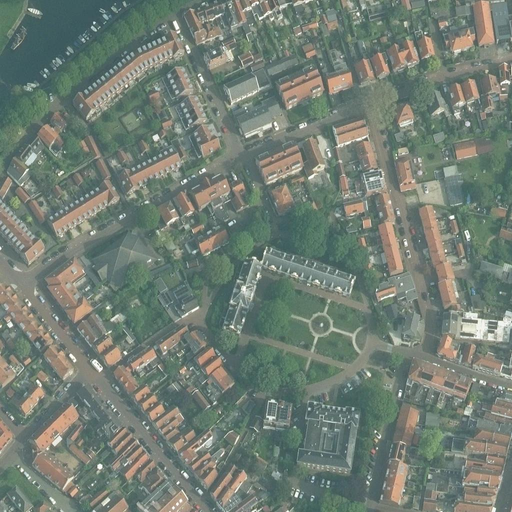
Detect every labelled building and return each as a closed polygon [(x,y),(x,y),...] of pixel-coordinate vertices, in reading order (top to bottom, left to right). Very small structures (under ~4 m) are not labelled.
[(226,0),(219,3),(228,27),(229,30),(241,26),(245,37),(248,43),(253,41),(250,34),(247,27),(236,0),(226,0)] [(236,0),(247,27),(252,25),(249,19),(247,12),(251,11),(246,0),(236,0)] [(255,0),(246,0),(251,11),(251,10),(253,17),(257,16),(258,20),(263,18),(255,0)] [(255,0),(263,18),(268,16),(270,21),(273,20),(271,14),(265,0),(255,0)] [(265,0),(271,14),(274,13),(277,20),(281,19),(273,0),(265,0)] [(273,0),(281,19),(282,18),(279,11),(285,8),(284,7),(284,6),(281,0),(273,0)] [(281,0),(284,6),(291,4),(292,8),(294,8),(294,6),(291,0),(281,0)] [(228,27),(219,3),(209,7),(214,19),(219,18),(224,28),(228,27)] [(409,4),(401,6),(403,13),(411,11),(409,4)] [(491,13),(496,44),(511,42),(509,25),(505,4),(490,6),(490,5),(491,13)] [(474,20),(478,47),(493,45),(489,14),(491,13),(490,5),(470,7),(471,16),(473,15),(474,20)] [(193,13),(198,23),(199,25),(214,19),(209,7),(194,13),(194,12),(193,13)] [(457,18),(466,16),(467,21),(474,20),(473,15),(471,16),(470,7),(465,7),(456,9),(457,18)] [(386,10),(388,18),(395,16),(393,9),(386,10)] [(325,16),(321,17),(323,22),(324,26),(326,26),(328,32),(338,29),(336,23),(336,22),(337,22),(333,10),(332,10),(324,12),(325,16)] [(385,11),(367,16),(369,23),(387,18),(385,11)] [(183,17),(188,27),(198,23),(193,13),(183,17)] [(403,15),(402,13),(399,14),(399,16),(401,16),(403,23),(411,22),(409,14),(403,15)] [(188,27),(193,38),(203,34),(201,30),(202,30),(199,25),(198,23),(188,27)] [(311,24),(308,25),(309,31),(317,28),(315,23),(311,24)] [(457,36),(461,51),(471,49),(470,43),(474,42),(472,31),(468,32),(467,26),(456,29),(457,35),(457,36)] [(203,34),(193,38),(196,46),(205,42),(215,38),(221,36),(218,28),(214,29),(213,27),(209,29),(209,27),(202,30),(201,30),(203,34)] [(299,28),(292,30),(295,36),(301,33),(299,28)] [(315,31),(308,33),(311,39),(317,37),(315,31)] [(442,34),(445,48),(450,47),(451,54),(461,51),(457,36),(448,38),(446,33),(442,34)] [(416,45),(421,62),(433,59),(429,41),(422,43),(420,34),(419,34),(415,35),(417,44),(416,45)] [(133,56),(99,84),(82,98),(82,97),(72,105),(86,121),(95,114),(95,113),(136,80),(138,82),(138,83),(139,83),(139,82),(145,77),(145,78),(146,77),(145,77),(143,74),(144,73),(183,56),(174,36),(163,42),(164,42),(133,56)] [(386,53),(393,73),(405,69),(399,48),(390,51),(388,46),(385,38),(379,40),(382,48),(383,53),(385,52),(385,53),(386,53)] [(399,48),(405,69),(418,65),(411,44),(410,44),(410,43),(413,42),(411,38),(404,40),(406,46),(399,48)] [(220,51),(203,58),(208,71),(226,63),(227,62),(224,54),(236,48),(234,44),(232,39),(221,44),(223,49),(220,51)] [(310,43),(301,47),(306,60),(315,56),(310,43)] [(370,61),(376,80),(388,76),(384,65),(386,64),(383,56),(381,50),(376,52),(378,58),(370,61)] [(286,59),(280,61),(284,71),(292,67),(286,51),(283,52),(286,59)] [(286,51),(292,67),(298,65),(294,55),(289,57),(287,51),(286,51)] [(249,52),(237,58),(242,68),(253,63),(254,63),(254,64),(261,61),(259,55),(251,58),(249,52)] [(354,67),(361,85),(373,81),(371,74),(370,74),(367,64),(369,63),(367,56),(362,58),(364,64),(356,67),(354,67)] [(254,64),(249,67),(252,73),(264,68),(261,61),(254,64)] [(273,64),(276,74),(284,71),(280,61),(275,63),(273,64)] [(268,77),(276,74),(273,64),(264,68),(268,77)] [(334,74),(340,92),(352,88),(345,64),(332,68),(334,74)] [(510,68),(498,69),(500,86),(510,85),(509,81),(511,80),(511,65),(510,66),(510,68)] [(162,81),(167,91),(187,81),(182,70),(166,77),(166,79),(162,81)] [(275,87),(286,110),(322,94),(312,70),(275,87)] [(260,72),(223,89),(230,105),(258,92),(269,86),(262,71),(260,72)] [(320,72),(325,86),(328,96),(340,92),(334,74),(327,77),(325,71),(320,72)] [(494,79),(479,82),(482,97),(480,98),(480,101),(484,116),(485,120),(493,119),(491,112),(493,111),(492,103),(499,102),(498,96),(494,79)] [(193,93),(187,81),(167,91),(171,101),(175,99),(176,100),(193,93)] [(473,84),(461,87),(466,105),(474,103),(476,110),(478,110),(481,121),(485,120),(484,116),(480,101),(478,102),(473,84)] [(450,102),(451,108),(451,109),(453,116),(459,114),(457,107),(464,105),(460,87),(448,91),(451,102),(450,102)] [(426,98),(425,99),(428,109),(430,116),(443,112),(445,117),(446,117),(449,126),(453,125),(450,116),(448,109),(447,109),(446,106),(443,99),(440,100),(438,94),(426,98)] [(232,114),(238,127),(243,138),(272,125),(269,120),(280,115),(273,98),(262,103),(264,109),(249,115),(246,108),(232,114)] [(176,110),(180,120),(201,110),(195,99),(179,106),(180,108),(176,110)] [(412,121),(407,106),(392,111),(397,126),(399,125),(400,128),(412,124),(411,121),(412,121)] [(201,110),(180,120),(185,131),(189,129),(206,122),(201,110)] [(50,125),(47,127),(52,132),(57,137),(60,134),(69,124),(72,120),(66,115),(62,118),(59,116),(58,114),(49,124),(50,125)] [(361,120),(351,123),(357,141),(367,137),(361,120)] [(351,123),(342,126),(347,144),(357,141),(351,123)] [(347,144),(342,126),(332,129),(337,147),(347,144)] [(482,135),(487,134),(488,136),(494,134),(493,128),(487,129),(486,127),(480,128),(482,135)] [(37,137),(49,149),(54,145),(60,151),(64,146),(46,128),(37,137)] [(189,139),(193,149),(214,139),(209,128),(192,135),(193,137),(189,139)] [(442,134),(432,138),(435,145),(444,142),(442,134)] [(24,147),(15,159),(24,167),(24,166),(29,169),(36,159),(36,157),(39,154),(44,149),(35,139),(34,137),(25,148),(24,147)] [(84,140),(93,160),(100,157),(91,137),(84,140)] [(220,151),(214,139),(193,149),(198,159),(201,157),(202,159),(220,151)] [(473,142),(454,146),(457,160),(477,156),(488,153),(485,139),(473,142)] [(177,140),(170,143),(174,152),(173,152),(175,157),(178,156),(184,153),(181,148),(181,149),(177,140)] [(83,142),(78,145),(81,151),(86,148),(83,142)] [(314,144),(302,148),(308,163),(302,165),(308,179),(313,177),(312,174),(324,170),(314,144)] [(354,148),(358,161),(372,156),(369,144),(354,148)] [(269,156),(255,162),(265,186),(302,170),(291,146),(277,152),(269,156)] [(171,148),(160,153),(161,157),(170,173),(181,168),(178,162),(175,157),(173,152),(171,148)] [(178,156),(175,157),(178,162),(180,160),(186,157),(184,153),(178,156)] [(372,156),(358,161),(362,173),(376,169),(372,156)] [(161,157),(151,163),(159,179),(170,173),(161,157)] [(15,159),(7,173),(19,185),(20,187),(24,183),(25,184),(33,175),(24,167),(15,159)] [(394,167),(397,178),(412,175),(409,163),(408,159),(394,162),(394,167)] [(104,181),(110,178),(101,161),(95,164),(104,181)] [(151,163),(140,168),(148,184),(159,179),(151,163)] [(455,167),(442,170),(450,206),(462,204),(457,183),(462,182),(460,176),(457,176),(455,167)] [(130,173),(129,173),(138,190),(138,189),(148,184),(140,168),(130,173)] [(127,169),(116,174),(118,179),(127,196),(138,190),(129,173),(127,169)] [(359,177),(361,182),(354,183),(355,189),(383,182),(381,172),(359,177)] [(75,176),(80,185),(83,183),(78,175),(75,176)] [(397,178),(400,192),(415,189),(414,184),(412,175),(397,178)] [(291,187),(299,184),(303,182),(301,177),(289,182),(291,187)] [(4,178),(0,185),(0,199),(1,201),(11,183),(4,178)] [(199,188),(214,216),(216,220),(224,223),(229,221),(220,205),(232,199),(220,178),(218,179),(217,179),(199,188)] [(230,203),(234,211),(236,214),(246,208),(241,198),(245,196),(238,182),(227,188),(234,201),(230,203)] [(356,195),(363,193),(364,198),(365,201),(366,201),(370,199),(384,196),(383,193),(386,193),(383,182),(355,189),(356,195)] [(98,190),(108,207),(119,200),(109,184),(98,190)] [(54,189),(60,198),(63,196),(57,187),(54,189)] [(266,195),(271,206),(289,198),(284,187),(266,195)] [(211,217),(214,216),(199,188),(191,193),(192,194),(189,195),(199,213),(206,209),(211,217)] [(318,203),(326,200),(322,189),(314,191),(318,203)] [(29,190),(25,193),(27,196),(30,199),(34,196),(29,190)] [(88,197),(98,213),(107,207),(108,207),(98,190),(97,191),(98,192),(88,197)] [(78,204),(87,219),(98,213),(88,197),(78,204)] [(374,200),(377,213),(390,210),(387,197),(374,200)] [(181,221),(179,222),(183,228),(188,226),(184,219),(193,214),(184,198),(173,204),(179,214),(178,215),(181,221)] [(271,206),(276,218),(292,211),(296,219),(304,215),(298,202),(292,205),(289,198),(271,206)] [(343,208),(340,209),(342,215),(345,215),(345,218),(364,213),(367,213),(367,212),(366,201),(365,201),(365,200),(348,203),(343,205),(343,208)] [(68,210),(77,225),(87,219),(78,204),(68,210)] [(313,204),(307,207),(311,216),(317,214),(316,211),(313,204)] [(179,231),(183,228),(179,222),(178,223),(169,206),(158,213),(161,219),(155,222),(160,232),(166,228),(166,229),(175,224),(179,231)] [(431,209),(424,211),(423,206),(417,207),(427,248),(440,245),(431,209)] [(491,209),(490,217),(505,220),(506,212),(491,209)] [(57,217),(67,232),(77,225),(68,210),(57,217)] [(380,226),(389,223),(394,222),(390,210),(377,213),(380,226)] [(6,212),(0,217),(0,232),(13,220),(6,212)] [(366,219),(361,220),(363,230),(370,229),(368,220),(369,220),(367,213),(364,213),(366,219)] [(56,238),(67,232),(57,217),(47,223),(56,238)] [(13,220),(0,232),(0,235),(5,241),(6,241),(21,228),(13,220)] [(228,232),(232,240),(250,231),(245,221),(239,225),(239,226),(228,232)] [(200,224),(194,227),(196,233),(203,229),(200,224)] [(379,237),(375,238),(376,242),(393,238),(390,226),(377,229),(379,237)] [(21,228),(6,241),(7,242),(13,249),(28,236),(21,228)] [(217,237),(217,238),(222,247),(231,242),(224,229),(222,231),(220,229),(214,232),(217,237)] [(511,232),(501,230),(498,238),(511,242),(511,232)] [(214,232),(203,238),(211,253),(222,247),(217,238),(217,237),(214,232)] [(98,264),(92,269),(101,282),(107,276),(118,290),(157,260),(139,237),(128,233),(94,259),(98,264)] [(28,236),(13,249),(14,250),(20,256),(20,257),(20,258),(36,243),(35,243),(28,236)] [(195,240),(186,245),(191,255),(198,251),(202,258),(211,253),(203,238),(199,240),(199,238),(195,240)] [(393,238),(376,242),(378,248),(382,247),(383,253),(396,250),(393,238)] [(36,243),(20,258),(21,258),(27,265),(28,266),(34,260),(37,258),(39,256),(44,252),(36,243)] [(440,245),(427,248),(430,260),(443,257),(440,245)] [(383,253),(386,264),(399,261),(396,250),(383,253)] [(274,273),(283,276),(289,259),(267,252),(262,268),(268,271),(274,273)] [(443,257),(430,260),(433,272),(435,271),(448,268),(447,263),(444,264),(443,257)] [(289,259),(283,276),(290,278),(290,279),(296,281),(296,280),(305,283),(310,266),(289,259)] [(73,261),(46,282),(50,288),(51,287),(54,291),(51,294),(66,314),(66,315),(74,326),(88,314),(91,313),(92,312),(80,297),(71,285),(84,275),(81,272),(73,261)] [(389,276),(402,273),(399,261),(386,264),(389,276)] [(236,285),(236,286),(254,292),(254,291),(253,291),(256,283),(258,277),(258,276),(260,269),(244,262),(237,286),(236,285)] [(373,262),(363,264),(365,270),(370,268),(374,267),(373,262)] [(149,276),(144,279),(148,287),(152,285),(150,279),(153,278),(152,277),(173,268),(171,264),(149,274),(149,275),(149,276)] [(482,264),(479,274),(499,280),(499,281),(506,284),(511,285),(511,283),(511,279),(508,278),(509,275),(501,273),(502,270),(489,266),(482,264)] [(310,266),(305,283),(312,285),(311,286),(318,288),(318,287),(326,290),(332,273),(310,266)] [(448,268),(435,271),(439,286),(453,282),(450,267),(448,268)] [(332,273),(326,290),(333,292),(333,293),(340,295),(340,294),(349,297),(349,294),(353,283),(354,280),(332,273)] [(394,283),(391,284),(395,296),(397,302),(405,299),(405,298),(415,295),(412,287),(408,274),(393,279),(394,283)] [(159,279),(153,283),(160,294),(166,290),(159,279)] [(377,303),(395,296),(391,284),(394,283),(393,279),(387,281),(388,285),(386,286),(377,289),(379,293),(374,294),(377,303)] [(439,286),(437,286),(440,297),(456,293),(453,282),(439,286)] [(0,288),(0,304),(0,305),(12,296),(4,286),(0,288)] [(229,308),(246,314),(246,313),(247,314),(254,292),(236,286),(229,307),(229,308)] [(182,291),(174,295),(179,305),(174,308),(181,317),(181,318),(187,315),(197,308),(192,298),(187,289),(182,291)] [(165,292),(159,295),(160,296),(166,306),(166,307),(172,303),(165,292)] [(456,293),(440,297),(443,310),(452,307),(453,312),(460,311),(459,306),(456,307),(454,299),(457,298),(456,293)] [(12,296),(0,305),(8,314),(20,305),(12,296)] [(160,296),(157,298),(163,308),(166,306),(160,296)] [(477,296),(470,298),(473,310),(483,312),(485,303),(478,302),(477,296)] [(92,312),(91,313),(88,314),(92,319),(94,318),(107,308),(105,305),(103,303),(92,312)] [(6,323),(12,319),(16,324),(28,315),(20,305),(8,314),(2,319),(6,323)] [(395,307),(386,309),(390,321),(399,318),(395,307)] [(229,308),(222,331),(238,337),(241,328),(242,328),(244,321),(243,321),(246,314),(229,308)] [(115,329),(123,322),(125,320),(127,319),(123,312),(103,326),(108,334),(115,329)] [(443,318),(441,338),(455,339),(455,340),(481,342),(483,321),(477,321),(477,315),(448,313),(448,319),(443,318)] [(16,324),(24,334),(36,324),(28,315),(16,324)] [(415,340),(420,341),(424,327),(422,321),(407,317),(402,337),(402,341),(408,342),(410,339),(415,340)] [(77,330),(91,347),(104,337),(107,335),(94,318),(92,319),(77,330)] [(483,321),(481,342),(508,344),(509,330),(510,325),(505,324),(506,319),(504,319),(500,318),(502,319),(502,323),(483,321)] [(24,334),(32,343),(44,334),(36,324),(24,334)] [(182,326),(154,345),(162,355),(179,342),(188,334),(182,326)] [(131,342),(134,340),(135,339),(126,328),(122,331),(131,342)] [(188,334),(179,342),(183,348),(187,345),(189,349),(201,339),(196,333),(190,338),(187,335),(188,335),(188,334)] [(32,343),(40,353),(52,344),(44,334),(32,343)] [(104,337),(91,347),(100,358),(113,348),(104,337)] [(11,339),(5,344),(8,347),(14,342),(11,339)] [(206,345),(201,339),(189,349),(191,351),(189,353),(190,353),(185,357),(188,361),(193,357),(206,345)] [(442,341),(438,355),(438,356),(454,362),(457,363),(460,356),(457,355),(459,347),(464,348),(465,346),(465,344),(456,342),(455,345),(451,343),(442,340),(442,341)] [(14,342),(8,347),(11,351),(17,346),(14,342)] [(462,357),(460,365),(471,368),(472,365),(473,365),(471,369),(499,377),(499,376),(502,367),(502,365),(492,362),(485,360),(475,357),(475,358),(473,357),(475,350),(465,346),(464,348),(465,348),(462,357)] [(43,358),(51,368),(62,359),(64,358),(59,352),(59,353),(55,348),(43,358)] [(113,348),(100,358),(108,369),(121,359),(125,356),(123,353),(119,356),(113,348)] [(137,357),(144,367),(148,364),(152,369),(156,366),(153,361),(155,359),(148,349),(137,357)] [(188,365),(186,367),(189,371),(192,368),(196,373),(200,370),(214,359),(207,349),(193,361),(188,365)] [(487,354),(485,360),(492,362),(494,356),(487,354)] [(126,366),(131,372),(132,373),(134,372),(135,374),(136,373),(139,378),(144,375),(140,370),(144,367),(137,357),(126,365),(126,366)] [(21,362),(25,366),(30,362),(27,358),(21,362)] [(62,381),(73,372),(62,359),(51,368),(62,381)] [(200,370),(205,376),(198,382),(201,386),(208,381),(207,380),(222,369),(214,359),(200,370)] [(0,360),(0,373),(10,366),(10,365),(6,368),(0,360)] [(171,360),(165,365),(169,369),(175,364),(171,360)] [(502,365),(502,367),(511,370),(511,361),(510,361),(509,367),(502,365)] [(404,393),(403,399),(407,400),(410,388),(411,388),(412,384),(418,386),(424,366),(414,363),(412,363),(407,381),(408,381),(404,393)] [(165,378),(168,375),(161,365),(157,367),(165,378)] [(10,366),(0,373),(0,386),(2,388),(14,378),(10,372),(13,370),(10,366)] [(122,369),(112,376),(118,382),(127,375),(131,372),(126,366),(122,369)] [(424,366),(418,386),(415,395),(414,398),(414,399),(418,400),(421,391),(422,391),(423,387),(429,390),(436,371),(424,366)] [(511,370),(502,367),(499,376),(509,379),(510,379),(511,379),(511,370)] [(205,390),(208,393),(228,377),(222,369),(207,380),(208,381),(208,380),(212,384),(205,390)] [(436,371),(429,390),(426,398),(430,400),(433,391),(440,394),(447,375),(436,371)] [(36,377),(39,381),(44,375),(41,372),(36,377)] [(44,375),(39,381),(43,384),(48,378),(44,375)] [(127,375),(118,382),(130,397),(139,390),(127,375)] [(447,375),(440,394),(438,399),(439,399),(437,403),(441,404),(442,400),(443,400),(445,395),(451,398),(458,379),(447,375)] [(228,377),(208,393),(210,392),(212,396),(208,400),(212,405),(215,403),(215,401),(221,396),(234,386),(228,377)] [(458,379),(451,398),(464,402),(471,383),(458,379)] [(25,417),(44,396),(31,384),(27,389),(30,392),(20,403),(16,400),(12,405),(25,417)] [(477,395),(479,387),(480,387),(480,386),(473,384),(469,396),(486,400),(486,398),(477,395)] [(77,395),(86,407),(97,398),(88,386),(77,395)] [(185,391),(188,395),(189,395),(195,390),(191,386),(185,391)] [(137,407),(149,396),(142,387),(139,390),(130,397),(129,398),(137,407)] [(9,389),(5,394),(10,398),(14,394),(13,393),(15,392),(11,388),(9,389)] [(203,413),(210,408),(197,392),(191,397),(203,413)] [(499,399),(498,403),(511,406),(511,396),(500,394),(496,392),(494,397),(499,399)] [(78,400),(79,399),(77,395),(72,400),(72,399),(68,403),(74,409),(77,405),(76,403),(78,402),(77,402),(79,401),(78,400)] [(149,396),(137,407),(144,416),(156,405),(149,396)] [(86,415),(85,414),(89,411),(96,418),(106,410),(97,398),(86,407),(78,413),(83,417),(86,415)] [(250,402),(244,407),(251,413),(254,406),(250,402)] [(486,407),(511,414),(511,406),(498,403),(495,402),(494,406),(493,406),(493,405),(487,404),(486,407)] [(66,405),(57,414),(69,427),(79,417),(66,405)] [(151,425),(172,408),(172,407),(163,415),(156,405),(144,416),(151,425)] [(260,426),(258,429),(262,430),(274,431),(275,428),(278,407),(265,406),(262,426),(260,426)] [(491,412),(490,416),(511,421),(511,414),(486,407),(482,406),(481,410),(491,412)] [(219,407),(213,411),(217,415),(222,411),(219,407)] [(275,428),(274,431),(287,433),(288,429),(290,409),(278,407),(275,428)] [(183,421),(172,408),(151,425),(158,432),(173,420),(177,425),(183,421)] [(307,408),(305,424),(308,425),(303,455),(298,454),(296,467),(349,474),(355,432),(358,415),(345,413),(345,415),(320,412),(320,410),(307,408)] [(395,432),(392,444),(405,448),(410,449),(410,448),(413,436),(415,427),(418,413),(401,409),(397,423),(395,432)] [(464,411),(463,416),(470,417),(472,410),(465,409),(464,411)] [(94,430),(97,434),(114,419),(106,410),(96,418),(101,424),(94,430)] [(484,418),(483,421),(483,422),(511,430),(511,421),(490,416),(485,414),(476,412),(476,414),(478,415),(478,416),(484,418)] [(57,414),(49,422),(62,434),(69,427),(57,414)] [(426,415),(425,427),(438,428),(440,416),(426,415)] [(467,430),(475,432),(475,433),(510,442),(510,441),(511,433),(511,430),(483,422),(483,421),(470,417),(467,430)] [(249,429),(256,432),(262,422),(255,418),(249,429)] [(114,419),(97,434),(100,438),(104,434),(110,442),(123,430),(114,419)] [(173,420),(158,432),(163,439),(172,430),(177,436),(179,435),(175,429),(184,422),(183,421),(177,425),(173,420)] [(53,443),(62,434),(49,422),(40,431),(53,443)] [(0,453),(11,440),(11,438),(0,423),(0,453)] [(177,436),(168,445),(177,456),(177,457),(196,441),(186,429),(179,435),(177,436)] [(103,459),(111,452),(128,435),(123,430),(110,442),(107,445),(110,448),(101,457),(103,459)] [(172,430),(163,439),(167,444),(168,445),(177,436),(172,430)] [(53,443),(40,431),(29,442),(31,445),(32,451),(32,454),(44,452),(53,443)] [(196,441),(177,457),(187,469),(205,454),(204,454),(206,453),(204,451),(202,448),(204,446),(206,448),(208,448),(212,445),(212,442),(210,440),(211,439),(209,437),(206,433),(196,441)] [(223,440),(233,447),(234,447),(239,438),(232,433),(223,440)] [(462,455),(474,456),(505,460),(510,442),(475,433),(473,444),(464,442),(452,441),(450,453),(462,455)] [(128,435),(111,452),(117,458),(133,442),(128,435)] [(414,436),(411,447),(416,448),(419,437),(414,436)] [(80,439),(75,445),(80,449),(84,444),(80,439)] [(133,442),(117,458),(108,467),(113,472),(139,448),(133,442)] [(390,452),(387,463),(400,466),(402,455),(403,455),(405,448),(392,444),(392,445),(391,446),(390,452)] [(69,449),(75,455),(78,451),(73,445),(69,449)] [(139,448),(113,472),(107,478),(110,481),(117,475),(116,474),(118,473),(120,475),(144,454),(139,448)] [(75,455),(80,460),(84,456),(78,451),(75,455)] [(89,451),(85,455),(91,460),(95,456),(89,451)] [(205,454),(187,469),(188,469),(193,475),(193,476),(210,462),(213,465),(223,453),(220,451),(209,460),(205,454)] [(210,462),(193,476),(206,492),(216,478),(210,473),(216,468),(214,465),(223,453),(213,465),(210,462)] [(32,467),(42,475),(54,462),(46,455),(46,454),(32,456),(33,459),(34,464),(32,467)] [(144,454),(120,475),(127,482),(130,480),(149,461),(144,454)] [(90,461),(84,456),(80,460),(86,465),(90,461)] [(465,462),(464,472),(500,478),(505,460),(474,456),(473,464),(465,462)] [(149,461),(130,480),(131,481),(135,477),(140,483),(156,469),(149,461)] [(42,475),(53,484),(64,470),(54,462),(42,475)] [(388,464),(384,478),(405,482),(408,469),(388,464)] [(209,496),(215,505),(236,473),(238,474),(239,473),(237,472),(229,467),(224,477),(209,496)] [(53,484),(62,492),(66,495),(74,486),(71,483),(70,482),(74,478),(64,470),(53,484)] [(141,488),(151,499),(169,484),(157,471),(138,488),(139,490),(141,488)] [(273,472),(271,477),(278,480),(280,475),(273,472)] [(426,484),(448,487),(456,488),(462,489),(496,493),(500,478),(463,472),(462,481),(449,479),(440,477),(432,476),(431,485),(426,484)] [(236,473),(215,505),(221,511),(231,497),(234,499),(238,494),(234,498),(233,496),(237,491),(239,493),(239,494),(240,494),(241,492),(245,495),(245,494),(246,495),(251,487),(244,482),(246,479),(239,473),(238,474),(236,473)] [(384,478),(381,490),(402,495),(405,482),(384,478)] [(256,483),(254,486),(260,491),(263,488),(256,483)] [(140,509),(142,511),(181,511),(187,506),(169,484),(151,499),(140,509)] [(424,492),(436,494),(447,495),(448,487),(426,484),(425,492),(424,492)] [(75,487),(67,495),(72,500),(80,491),(75,487)] [(455,496),(463,497),(494,500),(496,493),(462,489),(456,488),(455,496)] [(27,511),(32,508),(16,489),(7,496),(20,511),(19,511),(2,511),(0,509),(0,511),(27,511)] [(82,507),(87,504),(92,511),(107,498),(109,496),(104,489),(92,500),(88,495),(79,503),(82,507)] [(381,490),(378,504),(399,508),(402,495),(381,490)] [(113,495),(120,502),(124,498),(118,491),(113,495)] [(231,497),(221,511),(231,511),(249,499),(245,495),(241,492),(240,494),(239,494),(238,494),(234,499),(231,497)] [(265,492),(257,498),(262,501),(264,500),(268,497),(265,492)] [(424,492),(423,500),(430,501),(435,502),(436,494),(424,492)] [(113,495),(95,511),(125,511),(128,511),(120,502),(113,495)] [(249,499),(231,511),(249,511),(257,506),(262,501),(263,502),(268,497),(264,500),(262,501),(257,498),(257,499),(253,496),(251,498),(249,499)] [(464,498),(463,505),(492,508),(494,500),(463,497),(464,498)] [(448,503),(446,511),(490,511),(491,509),(492,508),(463,505),(455,504),(448,503)]
